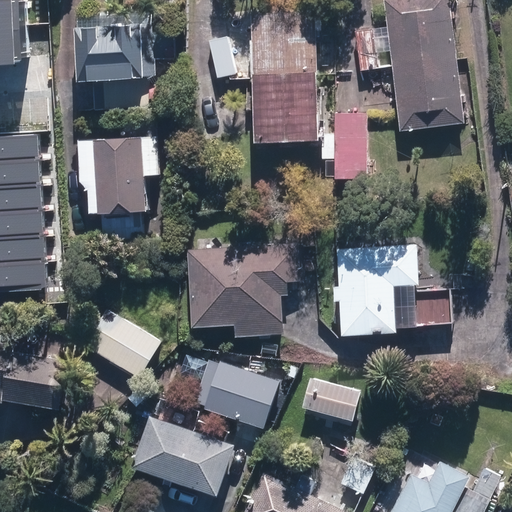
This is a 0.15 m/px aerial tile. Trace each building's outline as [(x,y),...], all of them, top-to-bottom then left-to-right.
[(18,0),(0,0),(0,64),(22,63),(18,0)] [(459,60),(452,0),(385,0),(389,29),(356,33),(361,71),(394,67),(459,60)] [(325,4),(262,8),(267,70),(330,65),(325,4)] [(74,27),(78,81),(150,76),(154,73),(150,22),(74,27)] [(217,38),(226,75),(244,71),(236,33),(217,38)] [(467,126),(459,60),(394,67),(401,133),(467,126)] [(334,134),(330,65),(267,70),(272,138),(334,134)] [(345,176),(378,176),(378,111),(345,111),(345,176)] [(0,160),(37,158),(37,157),(36,132),(0,134),(0,160)] [(158,137),(93,141),(97,215),(144,213),(142,177),(160,176),(158,137)] [(0,160),(0,184),(39,182),(37,158),(0,160)] [(0,210),(40,208),(39,182),(0,184),(0,210)] [(0,210),(0,237),(42,235),(40,208),(0,210)] [(0,261),(43,259),(42,235),(0,237),(0,261)] [(297,244),(185,250),(189,329),(233,328),(234,339),(282,337),(279,283),(298,282),(297,244)] [(341,303),(343,338),(400,334),(399,328),(455,325),(453,288),(422,290),(419,246),(339,250),(341,288),(335,288),(336,303),(341,303)] [(0,261),(0,288),(45,286),(43,259),(0,261)] [(94,344),(148,377),(170,340),(115,307),(94,344)] [(21,392),(78,400),(85,348),(30,340),(31,335),(0,330),(0,392),(21,395),(21,392)] [(280,382),(209,359),(194,405),(264,429),(280,382)] [(303,410),(353,423),(361,392),(311,379),(303,410)] [(151,417),(136,466),(221,494),(237,446),(186,428),(168,422),(151,417)] [(421,470),(400,511),(490,511),(510,474),(491,464),(481,487),(475,484),(481,471),(450,457),(438,479),(421,470)] [(344,484),(365,494),(377,470),(356,459),(344,484)] [(369,511),(370,511),(321,488),(327,476),(313,470),(308,482),(275,467),(254,511),(369,511)] [(511,479),(495,511),(509,511),(511,507),(511,479)]
